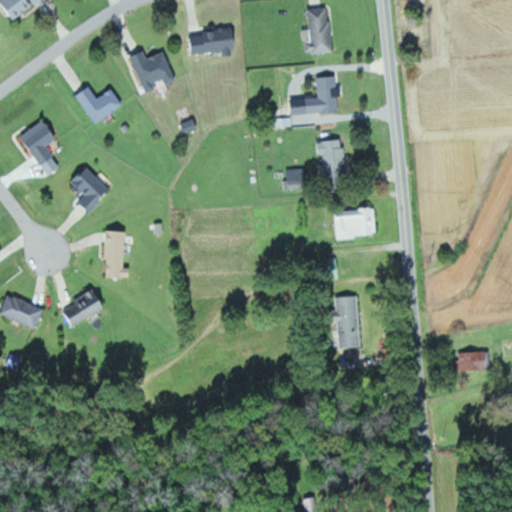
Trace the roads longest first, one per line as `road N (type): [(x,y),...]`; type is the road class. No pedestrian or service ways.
road 1 (tertiary): [(384,0),(429,511)]
road 2 (residential): [(0,94),(132,0)]
